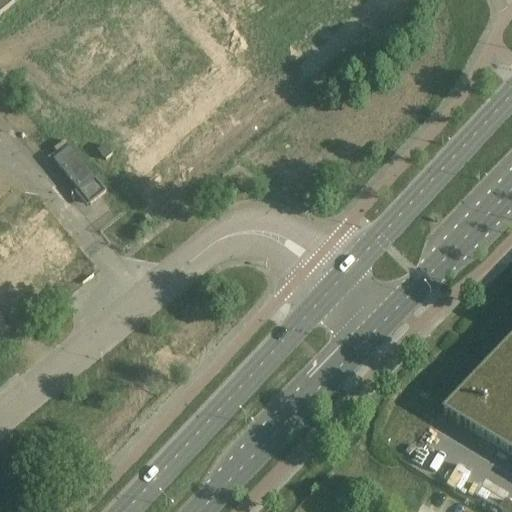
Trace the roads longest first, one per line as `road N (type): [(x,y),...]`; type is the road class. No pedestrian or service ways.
road 1 (unknown): [(0,415),(222,240),(268,234),(339,281)]
road 2 (secondary): [(339,281),(125,511)]
road 3 (secondary): [(199,511),(382,323)]
road 4 (secondary): [(511,95),(339,281)]
road 5 (unknown): [(151,294),(0,136)]
road 6 (secondary): [(382,323),(511,190)]
